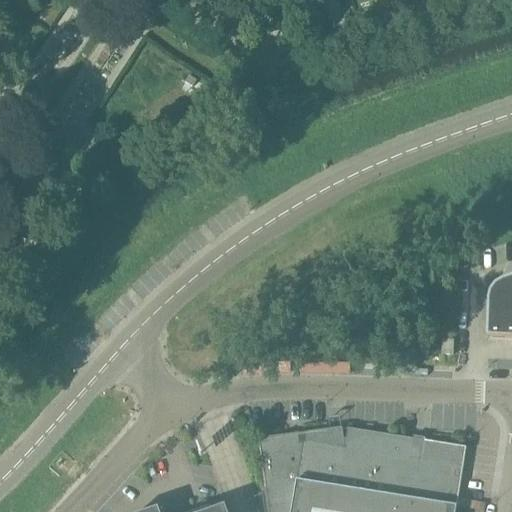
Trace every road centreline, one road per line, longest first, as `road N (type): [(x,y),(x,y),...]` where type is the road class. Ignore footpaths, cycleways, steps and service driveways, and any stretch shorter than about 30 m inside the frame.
road 1 (unclassified): [(120,356),(186,285),(265,223),(418,143),(511,114)]
road 2 (unclassified): [(162,405),(346,387),(511,395)]
road 3 (unclassified): [(120,356),(0,482)]
road 4 (unclassified): [(64,511),(162,405)]
road 5 (unknown): [(196,401),(244,511)]
